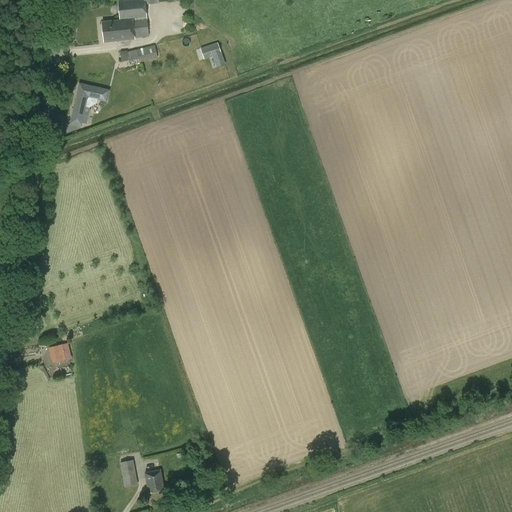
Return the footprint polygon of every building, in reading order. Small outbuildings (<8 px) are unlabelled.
[(124,0),(118,1),(119,21),(102,22),(104,42),(134,39),(149,37),(145,5),(159,3),(158,0),(124,0)] [(204,59),(221,54),(218,43),(200,48),(204,59)] [(129,61),(138,58),(139,62),(158,58),(155,45),(127,52),(127,51),(120,51),(121,62),(129,61)] [(79,84),(75,102),(70,123),(81,126),(85,107),(89,107),(96,103),(97,99),(106,101),(108,91),(79,84)] [(65,361),(61,346),(50,349),(54,364),(65,361)] [(124,487),(138,485),(133,460),(120,463),(124,487)] [(149,492),(163,490),(160,472),(145,474),(149,492)]
